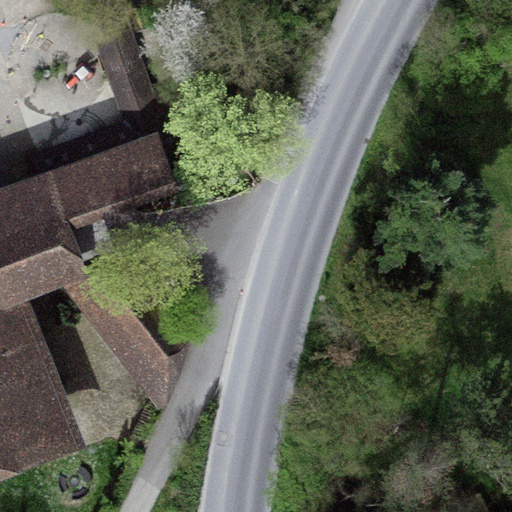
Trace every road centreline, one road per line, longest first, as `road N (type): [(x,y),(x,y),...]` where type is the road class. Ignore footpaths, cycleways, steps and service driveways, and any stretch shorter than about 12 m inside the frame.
road 1 (unclassified): [(283,278),(401,0)]
road 2 (residential): [(131,511),(204,368),(283,278)]
road 3 (unclassified): [(227,511),(247,402),(283,278)]
